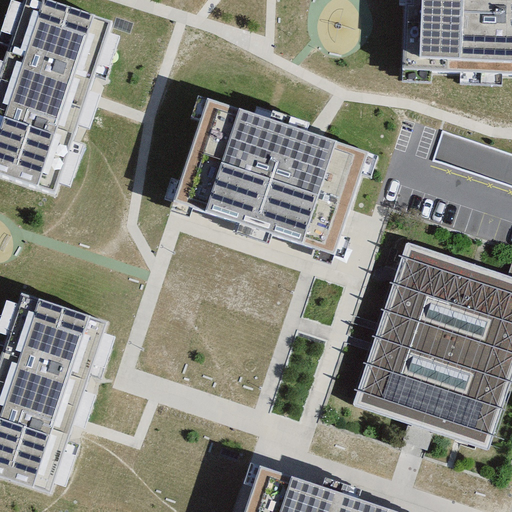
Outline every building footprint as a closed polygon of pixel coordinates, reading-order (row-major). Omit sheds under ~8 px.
[(0,181),(54,200),(113,26),(35,0),(27,0),(0,80),(0,181)] [(511,0),(406,0),(403,76),(511,80),(511,0)] [(369,154),(211,100),(175,205),(333,259),(369,154)] [(511,385),(511,281),(407,247),(353,409),(489,455),(511,385)] [(0,484),(50,502),(109,325),(22,296),(0,363),(0,484)] [(394,511),(262,468),(247,511),(394,511)]
